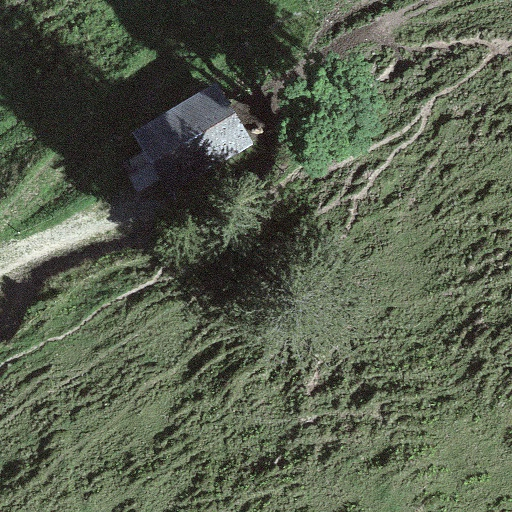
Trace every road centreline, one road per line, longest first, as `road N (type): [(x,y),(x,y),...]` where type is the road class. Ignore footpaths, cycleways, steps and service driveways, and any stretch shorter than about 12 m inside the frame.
road 1 (track): [(203,0),(0,225)]
road 2 (track): [(0,270),(129,209)]
